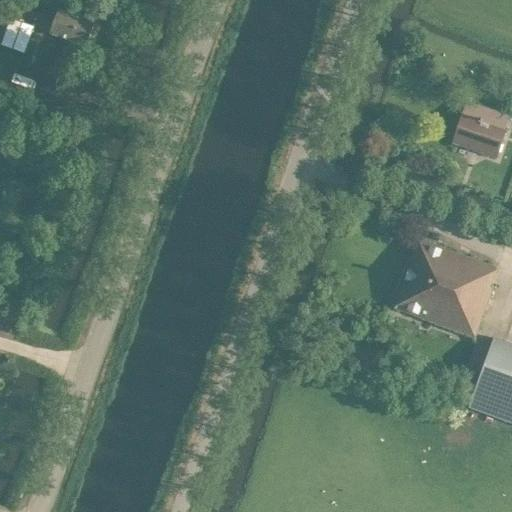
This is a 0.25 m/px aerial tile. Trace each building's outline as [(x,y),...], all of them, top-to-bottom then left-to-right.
[(6,34),(33,41),(41,12),(15,4),(6,34)] [(49,32),(86,44),(94,21),(57,9),(49,32)] [(453,141),(496,155),(510,114),(467,99),(462,112),(453,141)] [(490,286),(497,267),(419,239),(394,307),(475,336),(492,287),(490,286)] [(477,355),(486,356),(490,331),(482,330),(477,355)] [(511,338),(497,333),(472,402),(511,416),(511,338)]
